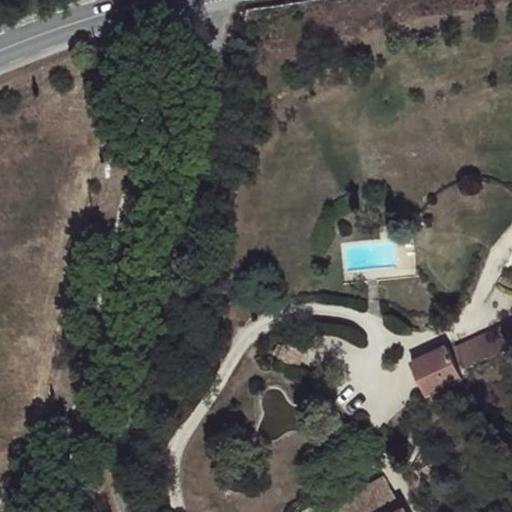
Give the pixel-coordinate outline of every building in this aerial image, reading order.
[(511,337),(504,321),(449,348),(459,366),(479,357),(511,341),(511,337)] [(304,350),(283,340),(275,356),(296,367),(304,350)] [(424,396),(459,379),(446,349),(410,366),(424,396)] [(466,380),(485,370),(479,357),(459,366),(466,380)] [(383,478),(335,505),(338,511),(394,511),(400,509),(383,478)]
